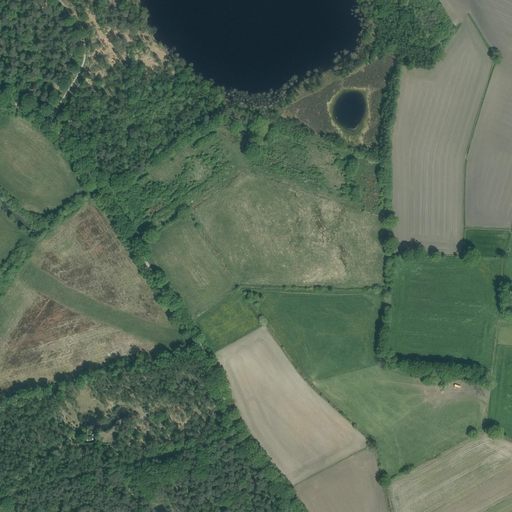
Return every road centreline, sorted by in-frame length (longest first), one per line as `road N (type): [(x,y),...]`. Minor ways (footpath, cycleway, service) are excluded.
road 1 (track): [(240,433),(203,351),(75,153),(47,125)]
road 2 (track): [(120,465),(240,433)]
road 3 (track): [(0,496),(120,465)]
